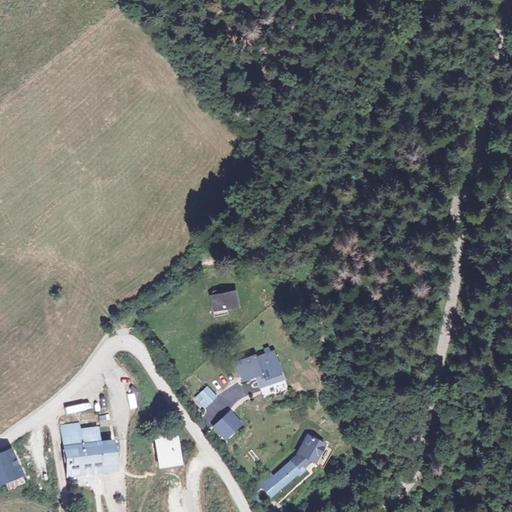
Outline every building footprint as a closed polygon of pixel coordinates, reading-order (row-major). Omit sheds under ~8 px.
[(235,292),(213,299),(217,312),(238,304),(235,292)] [(256,357),(238,364),(245,381),(257,376),(262,387),(280,380),(277,372),(282,370),(274,352),(257,359),(256,357)] [(216,396),(207,386),(198,394),(203,398),(198,403),(204,409),(216,396)] [(134,392),(127,393),(129,409),(136,408),(134,392)] [(66,415),(78,412),(76,405),(65,409),(66,415)] [(239,424),(226,412),(210,427),(221,441),(239,424)] [(92,413),(80,415),(80,421),(93,419),(92,413)] [(59,433),(78,430),(78,424),(58,427),(59,433)] [(78,430),(59,433),(65,478),(113,472),(111,440),(95,442),(93,427),(78,430)] [(174,429),(151,432),(156,469),(179,465),(174,429)] [(320,446),(306,437),(293,455),(307,464),(320,446)] [(11,449),(0,454),(0,484),(1,486),(8,482),(21,475),(24,474),(11,449)] [(267,475),(255,485),(267,499),(307,466),(292,457),(270,478),(267,475)] [(26,483),(21,475),(8,482),(11,491),(26,483)]
